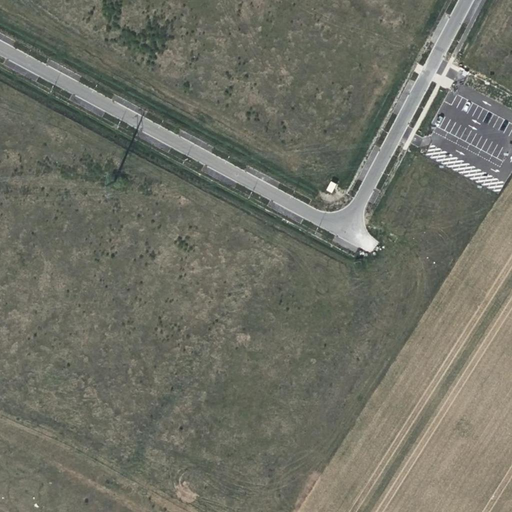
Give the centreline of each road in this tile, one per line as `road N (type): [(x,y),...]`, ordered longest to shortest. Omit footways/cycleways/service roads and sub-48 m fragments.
road 1 (residential): [(344,229),(0,50)]
road 2 (residential): [(467,0),(344,229)]
road 3 (unclassified): [(511,324),(434,269),(365,241)]
